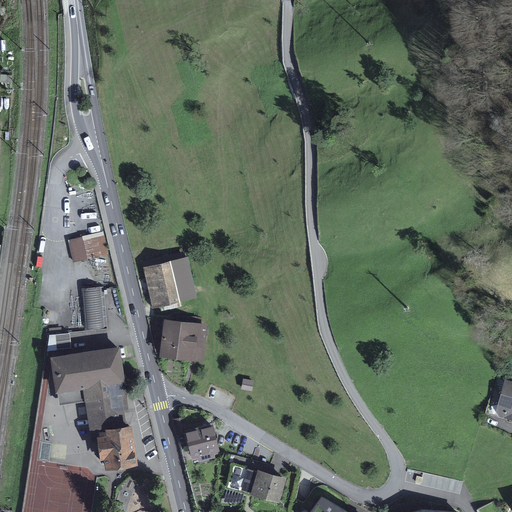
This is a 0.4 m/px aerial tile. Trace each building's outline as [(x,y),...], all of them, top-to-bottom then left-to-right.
[(102,232),(68,240),(73,262),(107,254),(102,232)] [(195,295),(187,259),(147,267),(155,303),(195,295)] [(87,327),(103,326),(100,288),(84,289),(87,327)] [(207,325),(165,319),(160,356),(203,361),(207,325)] [(84,401),(122,395),(128,395),(120,348),(51,359),(59,406),(84,401)] [(254,380),(243,379),(241,390),(252,391),(254,380)] [(511,418),(511,382),(505,380),(495,414),(511,418)] [(132,426),(128,427),(122,395),(84,401),(91,443),(97,443),(100,461),(104,460),(106,472),(138,467),(132,426)] [(214,424),(184,432),(192,462),(222,454),(214,424)] [(228,487),(245,493),(252,473),(235,467),(228,487)] [(279,501),(286,478),(259,470),(252,493),(279,501)] [(349,511),(321,496),(308,511),(349,511)] [(498,511),(492,501),(476,509),(477,511),(498,511)]
